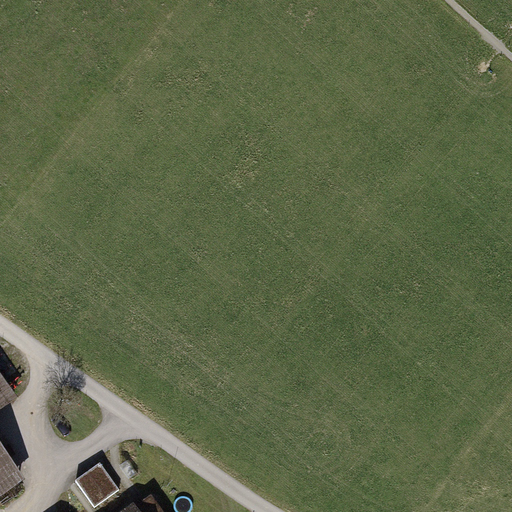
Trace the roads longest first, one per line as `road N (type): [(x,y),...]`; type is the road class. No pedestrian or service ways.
road 1 (track): [(271,511),(0,326)]
road 2 (track): [(13,511),(138,421)]
road 3 (track): [(53,482),(31,404),(50,361)]
